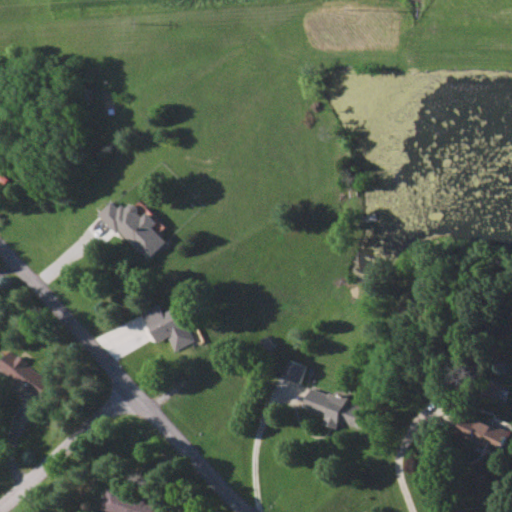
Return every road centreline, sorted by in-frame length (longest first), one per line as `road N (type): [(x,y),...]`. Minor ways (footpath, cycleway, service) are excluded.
road 1 (residential): [(245,511),(0,243)]
road 2 (residential): [(138,395),(3,511)]
